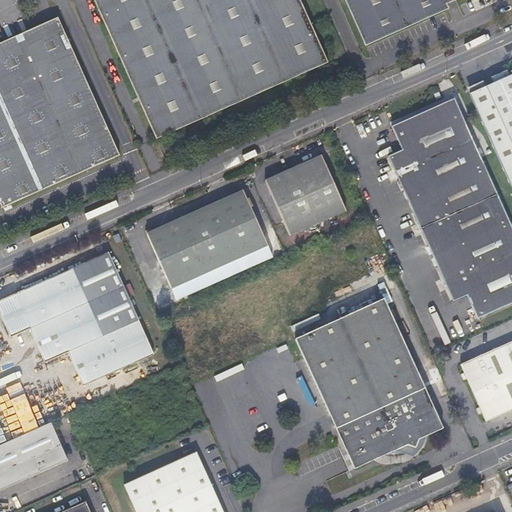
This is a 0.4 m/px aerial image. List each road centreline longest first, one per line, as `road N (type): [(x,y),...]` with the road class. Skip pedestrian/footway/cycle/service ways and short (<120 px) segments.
road 1 (unclassified): [(0,263),(511,33)]
road 2 (unknown): [(339,111),(436,333)]
road 3 (unknown): [(330,0),(353,53),(368,65),(504,4)]
road 4 (residential): [(511,450),(374,511)]
